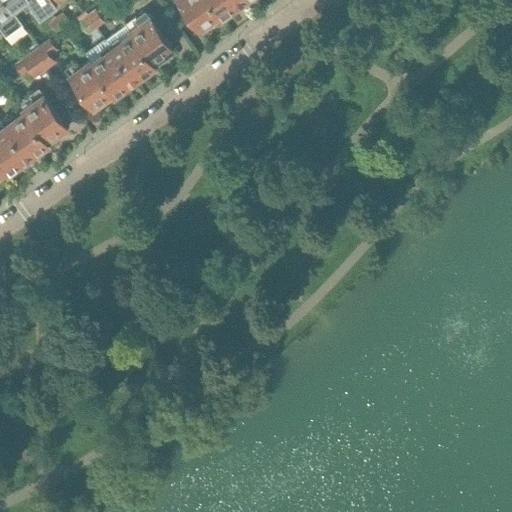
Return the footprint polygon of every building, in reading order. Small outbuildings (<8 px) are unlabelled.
[(0,0),(0,29),(6,38),(24,25),(13,10),(5,0),(0,0)] [(5,0),(13,10),(25,1),(40,21),(57,8),(51,0),(5,0)] [(211,0),(179,0),(199,27),(204,24),(206,26),(217,19),(215,16),(219,13),(221,15),(222,14),(211,0)] [(241,0),(211,0),(222,14),(224,16),(235,9),(233,6),(241,0)] [(160,60),(170,53),(168,50),(173,47),(145,8),(125,23),(154,64),(155,63),(154,61),(158,58),(160,60)] [(88,14),(95,25),(102,19),(95,9),(88,14)] [(88,14),(81,19),(88,30),(95,25),(88,14)] [(125,23),(105,37),(134,78),(142,72),(144,75),(155,67),(153,64),(154,64),(125,23)] [(49,37),(32,49),(45,67),(54,59),(49,52),(56,47),(49,37)] [(118,94),(128,86),(126,84),(134,78),(105,37),(85,52),(90,59),(114,92),(116,92),(118,94)] [(34,74),(45,67),(32,49),(15,62),(23,72),(29,67),(34,74)] [(114,93),(114,92),(90,59),(79,67),(74,60),(64,67),(93,105),(98,102),(100,104),(110,97),(108,94),(112,91),(114,93)] [(47,139),(51,135),(53,138),(64,130),(62,128),(67,124),(39,85),(18,100),(24,109),(24,110),(47,141),(48,141),(47,139)] [(28,156),(36,150),(38,152),(48,145),(46,142),(47,141),(24,110),(14,117),(11,113),(2,120),(28,156)] [(0,159),(8,170),(9,169),(11,172),(22,164),(20,162),(28,156),(2,120),(0,121),(0,159)]
